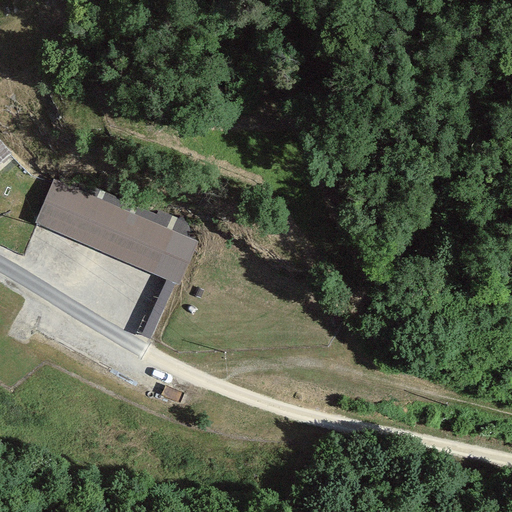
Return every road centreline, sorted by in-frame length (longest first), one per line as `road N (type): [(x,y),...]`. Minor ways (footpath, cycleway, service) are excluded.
road 1 (track): [(183,372),(347,369),(511,415)]
road 2 (unclassified): [(0,266),(183,372)]
